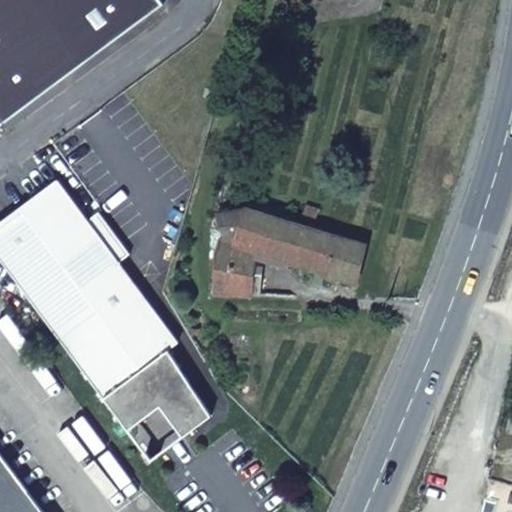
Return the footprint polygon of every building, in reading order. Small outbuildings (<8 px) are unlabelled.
[(0,0),(0,121),(1,123),(164,2),(162,0),(0,0)] [(168,349),(179,342),(120,261),(130,253),(100,210),(89,219),(59,178),(0,221),(0,255),(129,429),(161,405),(184,435),(211,415),(168,349)] [(306,204),(303,218),(316,221),(321,209),(306,204)] [(301,223),(249,206),(216,214),(223,235),(225,240),(326,272),(337,234),(301,223)] [(356,282),(366,243),(337,234),(326,272),(356,282)] [(214,252),(215,294),(253,296),(255,256),(218,245),(214,252)] [(0,511),(46,511),(0,449),(0,511)]
